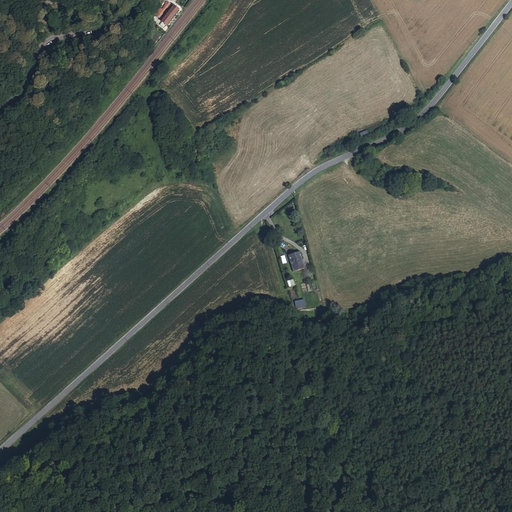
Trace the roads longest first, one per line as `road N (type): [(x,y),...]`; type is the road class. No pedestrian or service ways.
road 1 (tertiary): [(511,0),(415,119),(311,173),(0,452)]
road 2 (track): [(0,475),(72,423),(148,401),(241,322),(275,318),(318,330),(324,322),(378,344),(429,322),(511,304)]
road 3 (secondary): [(0,109),(25,84),(42,43),(109,29),(147,0)]
